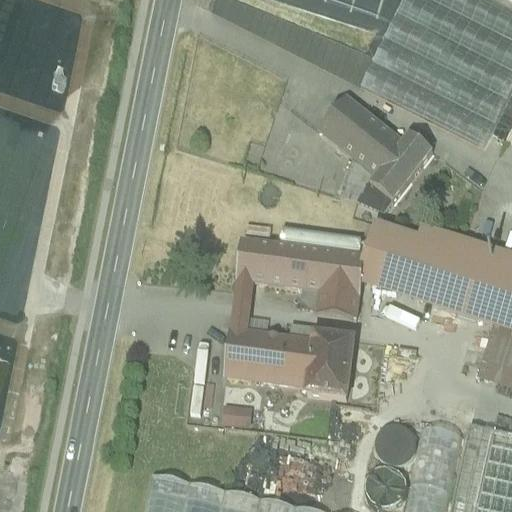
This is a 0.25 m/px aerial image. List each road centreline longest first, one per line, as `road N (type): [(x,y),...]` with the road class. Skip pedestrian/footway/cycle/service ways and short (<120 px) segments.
road 1 (secondary): [(66,511),(171,0)]
road 2 (track): [(51,0),(87,12),(4,440)]
